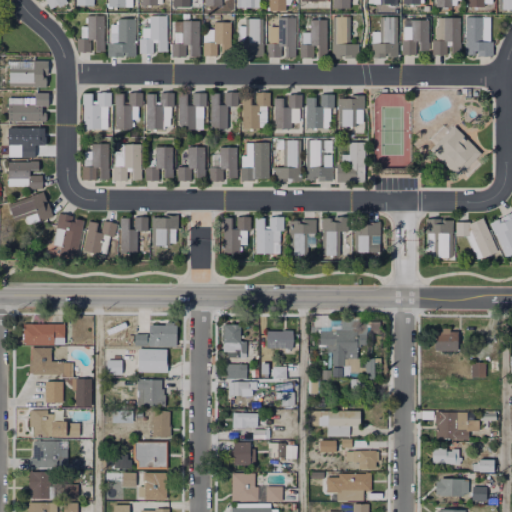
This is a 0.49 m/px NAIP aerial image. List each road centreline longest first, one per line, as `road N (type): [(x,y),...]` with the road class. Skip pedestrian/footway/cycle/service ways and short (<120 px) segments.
road 1 (residential): [(504,75),(511,43),(35,21),(60,42),(72,192),(93,200),(480,201),(498,195),(504,176),(504,75)]
road 2 (residential): [(67,76),(504,75)]
road 3 (tertiary): [(201,296),(511,296)]
road 4 (residential): [(404,511),(404,239)]
road 5 (residential): [(199,511),(201,296)]
road 6 (tertiary): [(0,297),(201,296)]
